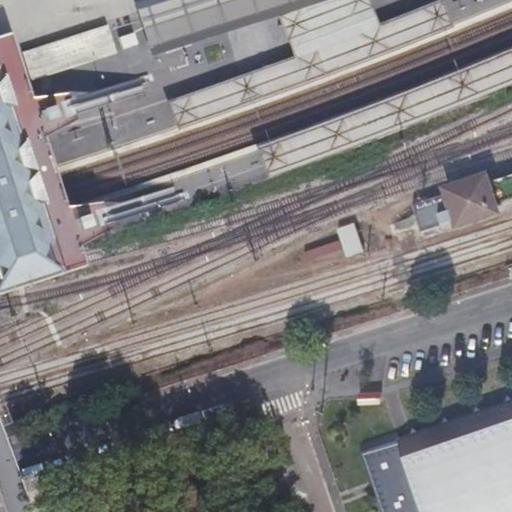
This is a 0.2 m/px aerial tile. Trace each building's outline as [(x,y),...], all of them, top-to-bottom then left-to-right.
[(135,0),(133,1),(139,20),(150,54),(279,12),(316,0),(135,0)] [(294,54),(168,101),(178,129),(455,26),(444,0),(440,0),(378,23),(294,54)] [(378,23),(370,0),(316,0),(279,12),(294,54),(378,23)] [(109,22),(17,52),(27,83),(119,53),(111,29),(109,22)] [(340,113),(255,145),(267,178),(353,146),(378,136),(407,125),(450,108),(469,101),(493,91),(511,83),(511,45),(437,77),(340,113)] [(0,284),(59,265),(59,263),(49,259),(46,252),(44,243),(48,235),(36,200),(33,198),(27,195),(25,188),(22,180),(26,171),(25,167),(17,162),(14,156),(12,148),(16,139),(4,103),(0,100),(0,284)] [(511,511),(511,387),(351,445),(374,511),(511,511)]
